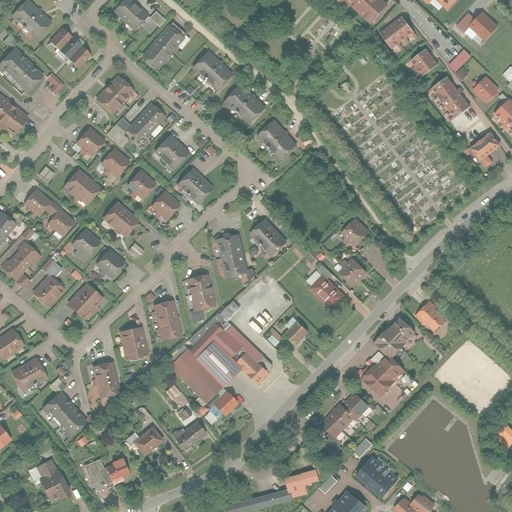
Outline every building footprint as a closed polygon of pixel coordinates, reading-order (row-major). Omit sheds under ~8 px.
[(15,0),(5,11),(17,22),(32,5),(27,0),(15,0)] [(127,0),(112,0),(106,7),(128,27),(141,13),(127,0)] [(381,2),(378,0),(341,0),(364,20),(381,2)] [(32,5),(17,22),(29,33),(44,16),(32,5)] [(160,17),(150,9),(144,16),(153,24),(160,17)] [(490,23),(474,9),(463,22),(478,36),(490,23)] [(394,13),(371,29),(386,51),(409,35),(394,13)] [(179,36),(162,20),(130,54),(147,70),(179,36)] [(44,37),(54,47),(66,34),(56,24),(44,37)] [(54,47),(63,55),(75,42),(66,34),(54,47)] [(75,42),(63,55),(72,64),(84,50),(75,42)] [(0,52),(0,67),(2,70),(20,53),(10,43),(0,52)] [(448,67),(464,52),(457,44),(440,60),(448,67)] [(419,45),(403,57),(414,74),(431,62),(419,45)] [(202,47),(185,65),(210,90),(228,72),(202,47)] [(30,64),(20,53),(2,70),(12,80),(30,64)] [(448,69),(455,75),(462,68),(455,61),(448,69)] [(495,70),(503,77),(500,80),(506,86),(511,79),(511,69),(504,61),(495,70)] [(30,64),(12,80),(21,90),(38,73),(30,64)] [(41,75),(48,82),(43,87),(47,92),(54,84),(58,81),(46,70),(41,75)] [(112,72),(88,94),(104,112),(129,90),(112,72)] [(440,72),(423,85),(445,115),(462,102),(440,72)] [(478,74),(466,86),(479,99),(491,88),(478,74)] [(232,81),(216,98),(241,122),(257,104),(232,81)] [(22,113),(0,96),(0,125),(8,131),(22,113)] [(511,106),(502,96),(488,110),(508,130),(511,125),(511,106)] [(133,141),(159,113),(143,98),(117,126),(133,141)] [(268,117),(248,133),(270,160),(290,144),(268,117)] [(99,136),(91,130),(84,123),(70,139),(78,145),(85,152),(99,136)] [(482,129),(461,145),(472,159),(492,143),(482,129)] [(184,150),(163,130),(147,147),(168,167),(184,150)] [(124,158),(115,150),(107,144),(94,160),(102,167),(112,174),(124,158)] [(472,159),(477,165),(485,159),(480,153),(472,159)] [(48,170),(38,163),(31,171),(40,179),(48,170)] [(195,174),(185,164),(169,180),(191,202),(207,185),(195,174)] [(93,182),(83,174),(74,166),(59,183),(69,191),(78,199),(93,182)] [(150,179),(143,173),(135,167),(122,183),(129,189),(136,195),(150,179)] [(56,206),(45,197),(38,191),(31,185),(18,200),(25,206),(32,212),(37,205),(46,213),(41,220),(49,227),(56,233),(69,218),(61,211),(55,206),(56,206)] [(174,199),(166,193),(158,186),(144,203),(153,209),(161,216),(174,199)] [(97,216),(107,225),(117,233),(132,215),(122,207),(112,198),(97,216)] [(0,213),(0,230),(8,221),(0,213)] [(280,240),(257,215),(240,230),(264,255),(280,240)] [(338,234),(334,237),(340,243),(343,239),(348,244),(362,230),(347,215),(333,230),(338,234)] [(23,224),(15,232),(20,237),(27,229),(23,224)] [(65,240),(73,247),(81,253),(94,237),(87,231),(79,224),(65,240)] [(232,230),(209,235),(217,274),(240,270),(232,230)] [(0,258),(0,269),(9,278),(34,253),(19,239),(0,258)] [(129,240),(123,247),(132,255),(138,247),(129,240)] [(243,252),(251,246),(247,242),(240,247),(243,252)] [(90,261),(98,268),(105,274),(119,258),(112,252),(104,245),(90,261)] [(333,261),(337,265),(332,270),(343,282),(358,268),(347,256),(342,261),(338,257),(333,261)] [(26,292),(40,305),(58,287),(46,275),(55,266),(48,258),(38,269),(43,274),(26,292)] [(325,271),(314,261),(309,266),(319,276),(325,271)] [(210,303),(202,270),(179,276),(187,309),(210,303)] [(313,272),(300,285),(323,307),(336,294),(313,272)] [(10,280),(15,285),(22,278),(18,273),(10,280)] [(80,281),(59,304),(75,319),(83,310),(87,313),(94,306),(90,302),(96,296),(80,281)] [(175,333),(167,296),(148,300),(156,337),(175,333)] [(439,314),(421,298),(407,314),(424,330),(439,314)] [(184,311),(186,319),(197,316),(196,308),(184,311)] [(211,311),(181,337),(187,344),(217,318),(211,311)] [(390,315),(365,340),(381,356),(406,331),(390,315)] [(302,330),(289,318),(275,332),(287,344),(302,330)] [(250,361),(248,359),(253,354),(223,320),(206,336),(237,369),(238,368),(240,370),(239,371),(250,382),(262,371),(252,359),(250,361)] [(120,352),(127,350),(128,356),(142,352),(135,323),(121,326),(123,333),(116,334),(120,352)] [(264,324),(260,328),(271,339),(275,335),(264,324)] [(0,355),(17,344),(5,328),(0,331),(0,355)] [(207,338),(188,356),(215,385),(234,367),(207,338)] [(178,348),(162,364),(198,401),(215,386),(178,348)] [(351,381),(369,397),(395,370),(378,354),(351,381)] [(41,377),(31,356),(6,368),(16,389),(41,377)] [(114,391),(106,359),(87,363),(95,396),(114,391)] [(53,375),(43,382),(49,390),(58,383),(53,375)] [(167,381),(159,388),(165,396),(174,390),(167,381)] [(54,388),(35,406),(61,435),(81,418),(54,388)] [(207,402),(217,413),(232,400),(222,389),(207,402)] [(361,402),(354,396),(343,408),(351,414),(361,402)] [(333,400),(310,423),(325,437),(348,414),(333,400)] [(144,413),(137,404),(133,407),(139,416),(144,413)] [(190,416),(166,433),(177,449),(201,432),(190,416)] [(145,423),(126,436),(137,452),(156,438),(145,423)] [(345,446),(352,453),(365,440),(359,433),(345,446)] [(47,449),(43,441),(35,444),(38,453),(47,449)] [(363,453),(349,471),(376,493),(390,476),(363,453)] [(105,458),(108,464),(101,467),(105,477),(122,470),(118,460),(115,454),(105,458)] [(93,455),(77,462),(86,481),(89,476),(95,481),(103,478),(93,455)] [(58,482),(53,473),(54,473),(45,457),(24,469),(29,479),(33,477),(45,501),(51,497),(63,491),(59,482),(58,482)] [(130,466),(126,457),(120,459),(124,469),(130,466)] [(215,502),(217,511),(222,511),(284,497),(283,494),(299,490),(298,485),(313,481),(310,467),(276,476),(278,486),(277,486),(278,487),(215,502)] [(318,488),(330,476),(324,470),(312,483),(318,488)] [(341,488),(319,511),(347,511),(357,502),(341,488)] [(414,511),(417,511),(425,503),(410,491),(401,502),(408,507),(414,511)] [(401,502),(394,496),(385,507),(390,511),(404,511),(408,507),(401,502)]
